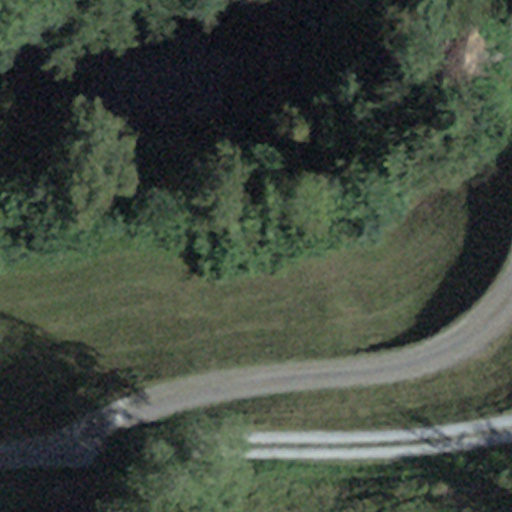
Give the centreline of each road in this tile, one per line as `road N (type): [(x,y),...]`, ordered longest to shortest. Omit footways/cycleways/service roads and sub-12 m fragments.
road 1 (unclassified): [(511,292),(484,325),(390,367),(236,383),(150,406),(66,445)]
road 2 (track): [(270,447),(398,446),(511,427)]
road 3 (residential): [(66,445),(270,447)]
